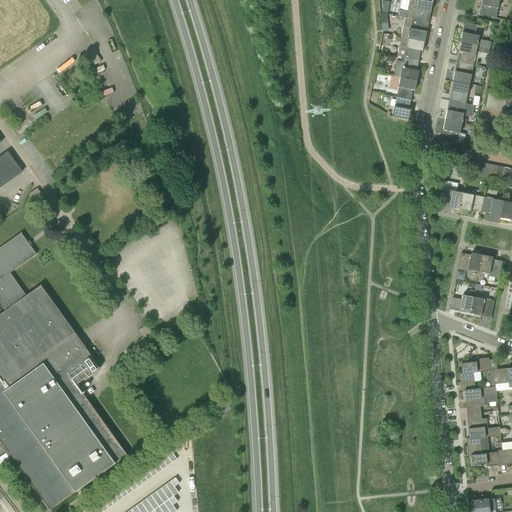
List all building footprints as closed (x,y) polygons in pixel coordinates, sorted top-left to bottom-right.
[(433,3),(418,0),(409,0),(406,17),(405,17),(412,19),(426,22),(428,12),(431,13),(433,3)] [(496,18),(499,0),(482,0),(481,5),(484,5),(482,15),(496,18)] [(424,31),(426,22),(412,19),(405,17),(401,37),(425,42),(427,32),(424,31)] [(477,46),(478,46),(490,48),(491,41),(479,39),(479,36),(475,35),(477,25),(467,23),(465,33),(463,32),(461,42),(477,46)] [(423,52),(425,42),(401,37),(397,57),(403,58),(409,59),(419,61),(421,51),(423,52)] [(473,65),(477,46),(461,42),(459,52),(461,52),(459,62),(473,65)] [(417,70),(419,61),(409,59),(403,58),(403,61),(396,60),(393,76),(400,77),(417,81),(419,71),(417,70)] [(470,84),(473,65),(459,62),(457,72),(455,71),(453,81),(470,84)] [(415,91),(417,81),(400,77),(396,97),(411,100),(413,90),(415,91)] [(466,104),(470,84),(453,81),(451,91),(453,92),(451,101),(466,104)] [(492,108),(494,96),(488,95),(486,106),(486,107),(492,108)] [(498,109),(501,97),(494,96),(492,108),(498,109)] [(409,109),(411,100),(396,97),(393,117),(409,120),(411,110),(409,109)] [(504,110),(507,98),(501,97),(498,109),(504,110)] [(462,123),(466,104),(451,101),(449,111),(447,110),(445,120),(462,123)] [(458,143),(462,123),(445,120),(443,130),(446,130),(444,140),(458,143)] [(8,152),(0,157),(0,187),(22,172),(8,152)] [(477,175),(480,162),(473,161),(471,170),(471,174),(477,175)] [(483,176),(486,163),(480,162),(477,175),(483,176)] [(489,177),(492,164),(486,163),(483,176),(489,177)] [(495,179),(498,166),(492,164),(489,177),(495,179)] [(501,180),(504,167),(498,166),(495,179),(501,180)] [(508,181),(510,168),(504,167),(501,180),(508,181)] [(41,211),(49,205),(38,188),(29,194),(41,211)] [(460,210),(463,193),(442,189),(439,203),(449,205),(449,207),(460,210)] [(481,211),(483,197),(463,193),(460,210),(471,212),(471,209),(481,211)] [(500,218),(504,201),(483,197),(481,211),(490,213),(489,216),(500,218)] [(511,202),(504,201),(500,218),(511,220),(511,218),(511,217),(511,202)] [(0,439),(50,510),(127,455),(77,385),(100,368),(41,285),(26,296),(10,273),(25,262),(36,254),(21,233),(0,248),(0,439)] [(479,271),(482,255),(471,253),(471,255),(461,253),(458,269),(467,271),(468,269),(479,271)] [(482,255),(479,271),(477,276),(488,278),(489,276),(498,278),(500,271),(502,261),(493,259),(493,257),(482,255)] [(463,280),(465,273),(458,272),(456,279),(463,280)] [(470,314),(474,297),(463,295),(462,299),(452,297),(450,307),(460,309),(459,311),(470,314)] [(474,297),(470,314),(485,317),(486,314),(491,315),(494,301),(474,297)] [(461,390),(475,389),(473,372),(490,370),(489,358),(475,359),(475,362),(461,363),(462,373),(459,373),(461,390)] [(511,367),(490,370),(491,384),(508,382),(508,387),(511,386),(511,405),(508,406),(509,416),(511,415),(511,367)] [(467,414),(481,413),(480,406),(485,406),(484,396),(496,394),(496,387),(491,387),(475,389),(461,390),(461,391),(464,391),(467,414)] [(466,439),(480,438),(501,436),(500,426),(487,428),(486,418),(482,419),(481,413),(467,414),(469,438),(466,439)] [(500,465),(498,452),(482,454),(480,438),(466,439),(468,456),(471,456),(472,465),(486,464),(487,466),(500,465)] [(511,463),(511,448),(498,451),(498,452),(500,465),(511,463)] [(170,449),(165,453),(172,462),(177,459),(170,450),(170,449)] [(165,453),(160,456),(167,466),(172,462),(165,453)] [(160,456),(155,460),(162,469),(167,466),(160,456)] [(155,460),(151,463),(158,473),(162,469),(155,460)] [(151,463),(146,467),(153,476),(158,473),(151,463)] [(146,467),(141,470),(148,480),(153,476),(146,467)] [(141,470),(136,474),(143,483),(148,480),(141,470)] [(136,474),(131,477),(138,487),(143,483),(136,474)] [(131,477),(126,481),(133,490),(138,487),(131,477)] [(175,477),(170,481),(175,486),(179,483),(175,477)] [(126,481),(121,484),(128,494),(133,490),(126,481)] [(170,481),(166,484),(174,496),(179,492),(175,486),(170,481)] [(121,484),(116,488),(123,497),(128,494),(121,484)] [(166,484),(161,488),(169,499),(174,496),(166,484)] [(116,488),(111,491),(118,501),(123,497),(116,488)] [(161,488),(156,491),(164,503),(169,499),(161,488)] [(111,491),(106,495),(113,505),(118,501),(111,491)] [(156,491),(151,495),(159,506),(164,503),(156,491)] [(106,495),(102,498),(109,508),(113,505),(106,495)] [(151,495),(146,498),(154,510),(159,506),(151,495)] [(174,496),(169,499),(173,505),(178,501),(174,496)] [(102,498),(97,502),(104,511),(109,508),(102,498)] [(146,498),(141,502),(148,511),(150,511),(154,510),(146,498)] [(169,499),(164,503),(170,511),(175,511),(177,511),(173,505),(169,499)] [(493,511),(493,499),(482,500),(473,501),(473,511),(493,511)] [(97,502),(92,505),(96,511),(102,511),(104,511),(97,502)] [(148,511),(141,502),(136,505),(140,511),(148,511)] [(170,511),(164,503),(159,506),(163,511),(170,511)]
